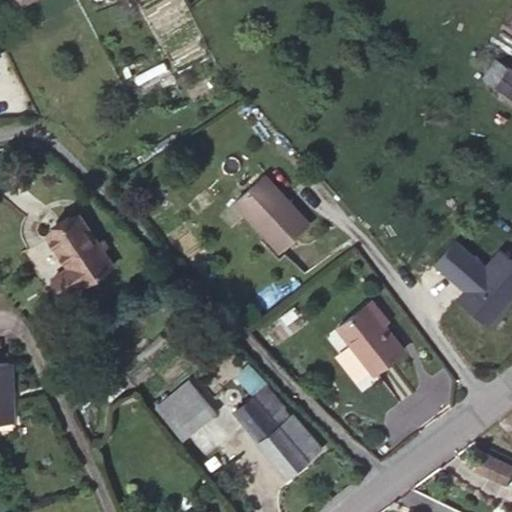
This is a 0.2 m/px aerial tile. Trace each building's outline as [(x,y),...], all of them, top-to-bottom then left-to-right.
[(511,66),(497,57),(484,76),(511,94),(511,66)] [(265,174),(235,201),(280,250),(310,224),(265,174)] [(70,266),(60,272),(73,292),(114,264),(81,212),(48,234),(70,266)] [(490,264),(461,236),(440,258),(460,277),(462,275),(470,283),(460,293),(489,322),(511,298),(511,254),(505,248),(490,264)] [(73,292),(60,272),(54,276),(67,295),(73,292)] [(374,298),(368,303),(384,324),(391,319),(374,298)] [(384,324),(368,303),(338,326),(374,371),(403,348),(384,324)] [(11,362),(0,362),(0,418),(13,418),(11,362)] [(248,366),(239,374),(249,387),(259,378),(248,366)] [(153,404),(181,440),(216,412),(189,377),(153,404)] [(266,385),(236,411),(260,439),(259,441),(288,475),(321,448),(292,413),(290,414),(266,385)] [(511,459),(492,449),(484,464),(511,477),(511,459)]
